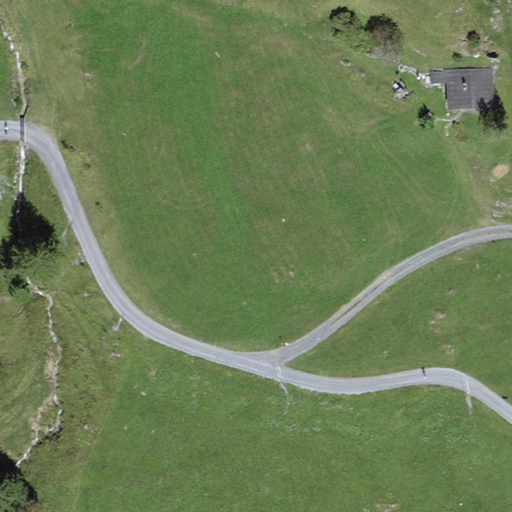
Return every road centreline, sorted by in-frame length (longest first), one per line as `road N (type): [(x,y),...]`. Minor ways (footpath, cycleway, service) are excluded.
road 1 (track): [(0,132),(28,136),(46,154),(98,276),(141,327),(244,364)]
road 2 (track): [(511,231),(490,231),(413,260),(285,353),(244,364)]
road 3 (track): [(244,364),(329,387),(424,376),(457,382),(511,418)]
